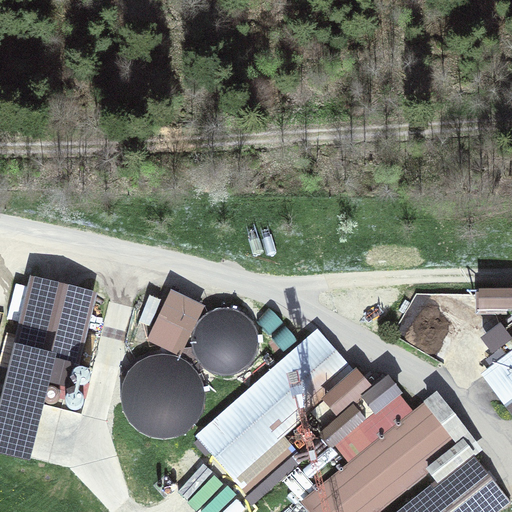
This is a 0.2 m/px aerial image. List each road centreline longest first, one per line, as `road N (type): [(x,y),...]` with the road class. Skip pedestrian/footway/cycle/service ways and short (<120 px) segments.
road 1 (track): [(511,466),(467,400),(281,290),(0,219)]
road 2 (track): [(0,148),(511,123)]
road 3 (track): [(281,290),(511,275)]
